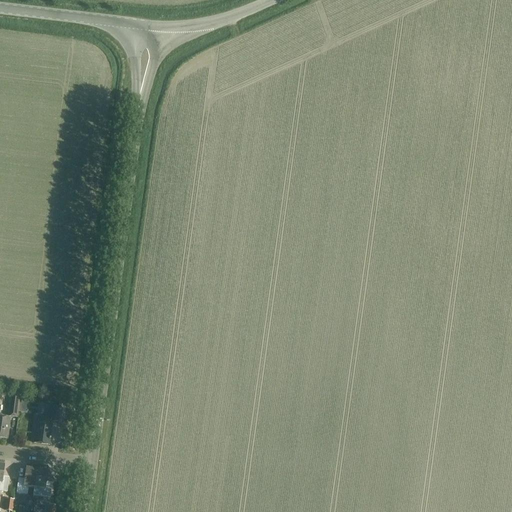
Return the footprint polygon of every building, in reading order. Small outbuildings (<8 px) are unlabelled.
[(8,417),(16,418),(18,398),(10,397),(8,417)] [(52,423),(59,424),(61,410),(50,408),(48,422),(36,420),(33,444),(49,446),(52,423)] [(0,439),(6,440),(9,420),(0,418),(0,439)] [(0,466),(0,492),(6,493),(8,478),(2,478),(4,467),(0,466)] [(34,489),(36,471),(25,470),(23,480),(18,479),(16,494),(26,496),(28,488),(34,489)] [(36,471),(34,489),(40,489),(39,497),(50,499),(51,484),(45,483),(47,473),(36,471)] [(4,511),(10,511),(11,511),(13,501),(6,500),(4,511)]
